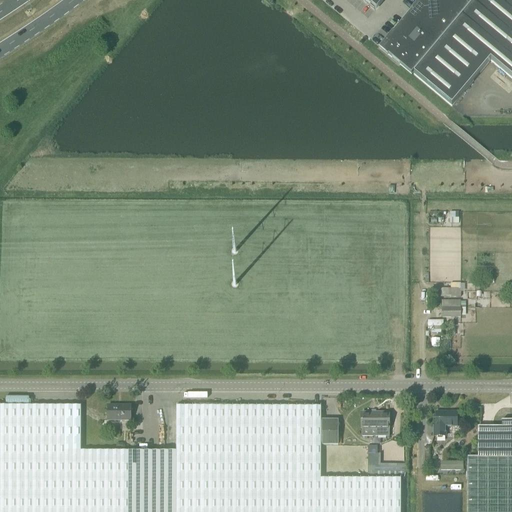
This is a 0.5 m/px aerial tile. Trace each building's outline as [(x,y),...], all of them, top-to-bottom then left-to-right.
[(364,0),(376,10),(383,0),(364,0)] [(411,74),(473,0),(420,0),(380,48),(411,74)] [(511,79),(511,0),(476,0),(413,75),(452,107),(490,61),(511,79)] [(460,318),(460,309),(460,301),(441,300),(441,318),(460,318)] [(132,421),(132,406),(109,405),(108,421),(132,421)] [(0,408),(0,511),(400,511),(400,479),(322,479),(321,472),(403,471),(403,459),(339,459),(340,446),(321,446),(321,420),(321,407),(315,407),(312,407),(304,407),(176,407),(176,409),(176,451),(81,452),(80,407),(78,408),(22,408),(0,408)] [(457,428),(457,412),(435,412),(435,427),(433,427),(432,437),(446,437),(446,428),(457,428)] [(361,414),(361,429),(361,438),(389,438),(389,429),(389,414),(361,414)] [(323,420),(321,420),(321,446),(340,446),(340,440),(338,440),(338,421),(330,421),(323,420)] [(501,427),(478,427),(477,453),(477,457),(477,459),(511,458),(511,420),(501,421),(501,427)] [(477,457),(467,457),(467,511),(511,511),(511,458),(477,459),(477,457)]
